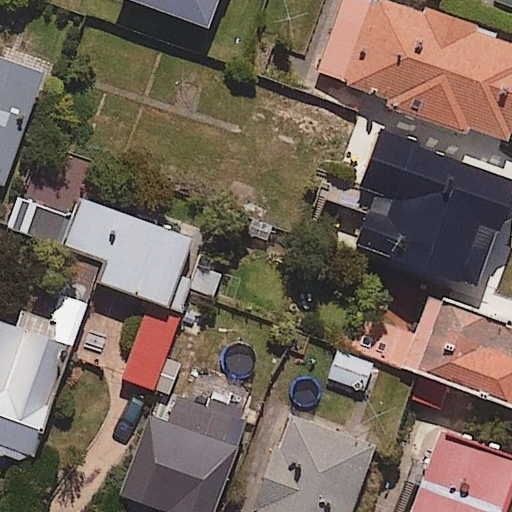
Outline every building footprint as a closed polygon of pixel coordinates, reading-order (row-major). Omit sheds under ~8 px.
[(212,0),(134,0),(204,25),(212,0)] [(469,124),(503,136),(505,130),(511,132),(511,39),(396,0),(336,0),(312,71),(387,96),(384,105),(466,133),(469,124)] [(0,182),(1,183),(40,72),(0,58),(0,182)] [(511,181),(378,131),(355,192),(362,195),(345,240),(470,287),(511,181)] [(81,198),(74,218),(19,198),(9,226),(106,262),(99,280),(177,309),(186,283),(214,293),(221,273),(180,258),(188,237),(81,198)] [(366,315),(354,349),(417,371),(408,397),(440,408),(449,382),(510,404),(511,398),(511,324),(404,287),(391,324),(366,315)] [(175,317),(146,308),(123,378),(153,387),(175,317)] [(0,453),(26,462),(67,344),(0,320),(0,453)] [(209,511),(240,429),(172,404),(161,433),(142,426),(112,507),(125,511),(209,511)] [(251,511),(347,511),(372,442),(287,413),(251,511)] [(511,511),(511,463),(434,433),(403,511),(511,511)]
